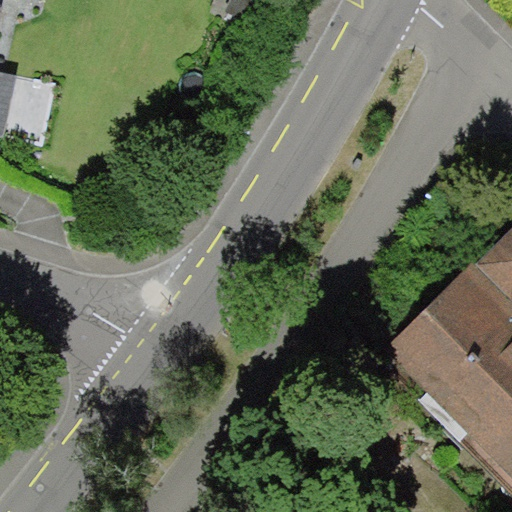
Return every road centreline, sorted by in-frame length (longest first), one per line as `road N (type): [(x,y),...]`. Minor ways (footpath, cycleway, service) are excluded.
road 1 (residential): [(485,56),(166,511)]
road 2 (residential): [(170,326),(301,139),(383,0)]
road 3 (residential): [(19,511),(170,326)]
road 4 (residential): [(170,326),(0,277)]
